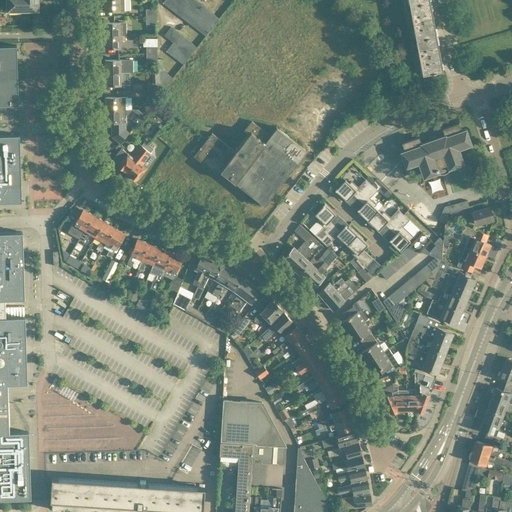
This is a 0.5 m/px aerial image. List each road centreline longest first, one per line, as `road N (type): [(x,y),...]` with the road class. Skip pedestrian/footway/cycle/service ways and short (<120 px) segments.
road 1 (residential): [(250,265),(124,207),(83,178),(80,0)]
road 2 (residential): [(250,265),(364,135),(460,93)]
road 3 (residential): [(386,467),(345,371),(289,298),(250,265)]
road 4 (residential): [(475,89),(511,206)]
